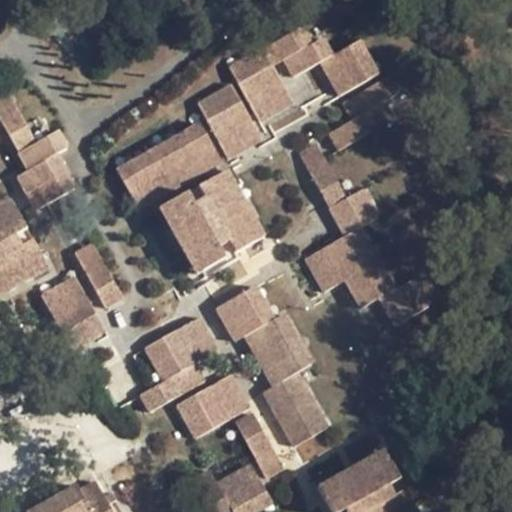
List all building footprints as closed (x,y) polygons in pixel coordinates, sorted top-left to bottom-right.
[(380,75),(361,41),(334,56),(314,20),(263,50),(262,47),(227,67),(260,125),(294,105),(273,68),(282,62),(291,79),(319,65),(338,99),(380,75)] [(338,152),(395,120),(386,102),(409,89),(398,71),(341,103),(351,121),(327,134),(338,152)] [(262,142),(230,84),(196,104),(228,161),(262,142)] [(77,190),(57,155),(69,149),(59,130),(36,143),(5,88),(0,90),(0,120),(18,154),(16,154),(27,172),(15,178),(34,212),(77,190)] [(138,211),(223,164),(199,123),(115,169),(138,211)] [(396,290),(361,228),(379,218),(364,189),(345,199),(315,143),(298,153),(329,208),(327,209),(343,237),(304,260),(323,294),(344,282),(359,310),(378,300),(394,327),(430,307),(415,279),(396,290)] [(265,237),(228,170),(199,187),(206,198),(231,243),(237,253),(265,237)] [(220,249),(194,205),(188,193),(158,210),(195,277),(226,260),(220,249)] [(231,243),(206,198),(194,205),(220,249),(231,243)] [(28,232),(11,201),(0,207),(0,246),(16,238),(28,232)] [(0,260),(22,248),(16,238),(0,246),(0,260)] [(0,299),(50,272),(33,242),(22,248),(0,260),(0,299)] [(124,300),(92,243),(74,253),(106,310),(124,300)] [(107,334),(75,276),(40,295),(72,353),(107,334)] [(314,365),(285,314),(275,320),(256,286),(214,309),(233,343),(243,338),(271,388),(261,394),(293,449),(329,428),(298,373),(314,365)] [(196,365),(220,351),(201,318),(143,349),(162,384),(138,397),(148,415),(207,383),(196,365)] [(252,409),(233,375),(175,407),(194,441),(252,409)] [(285,471),(253,414),(235,423),(267,481),(285,471)] [(400,480),(383,451),(316,488),(329,511),(343,511),(344,511),(389,487),(400,480)] [(262,511),(274,506),(250,465),(216,483),(209,470),(191,480),(208,511),(262,511)] [(112,511),(95,481),(79,490),(76,485),(27,511),(112,511)] [(344,511),(368,511),(395,497),(389,487),(344,511)] [(417,511),(406,491),(395,497),(368,511),(417,511)]
